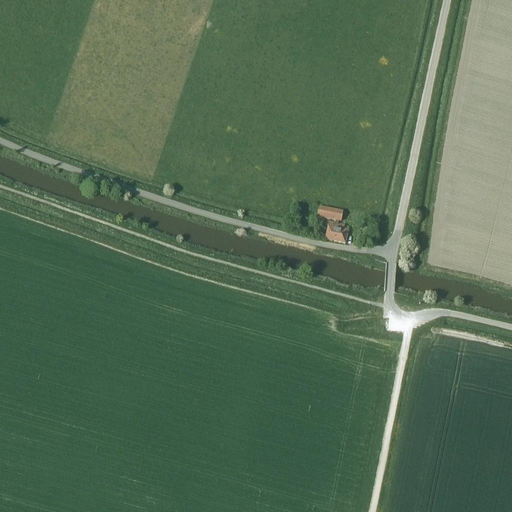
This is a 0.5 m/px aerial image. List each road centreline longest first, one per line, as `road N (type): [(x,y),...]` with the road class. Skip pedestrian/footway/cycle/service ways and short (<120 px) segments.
road 1 (unclassified): [(391,255),(205,214),(0,140)]
road 2 (unclassified): [(391,255),(446,0)]
road 3 (unclassified): [(511,328),(449,313),(393,313),(391,255)]
